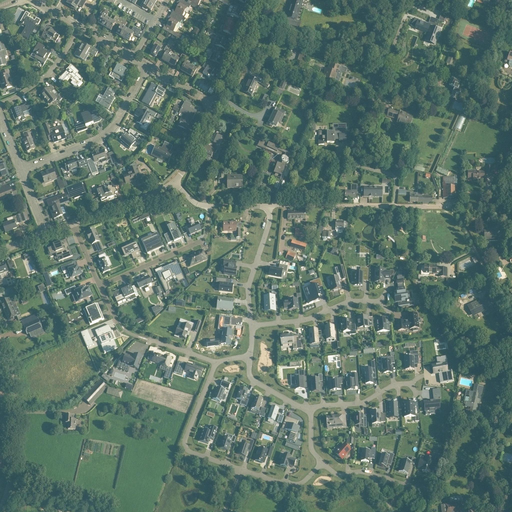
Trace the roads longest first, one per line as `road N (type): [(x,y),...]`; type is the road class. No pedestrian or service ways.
road 1 (residential): [(215,363),(185,437),(189,452),(295,484),(322,462)]
road 2 (residential): [(456,208),(272,206)]
road 3 (residential): [(22,172),(105,135),(147,66)]
road 4 (residential): [(0,509),(11,477),(14,407),(0,344)]
road 5 (residential): [(378,302),(252,325)]
road 6 (residential): [(272,206),(249,284),(252,325)]
